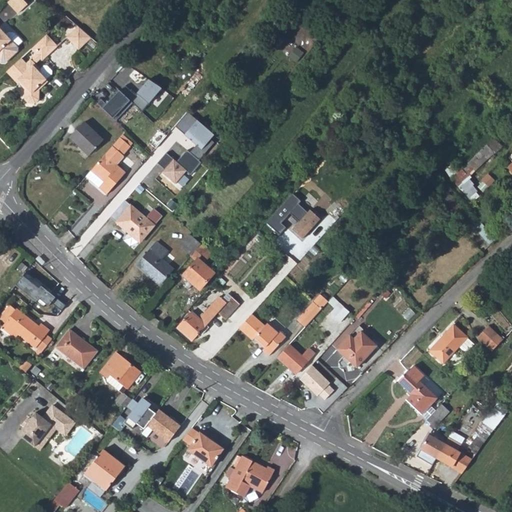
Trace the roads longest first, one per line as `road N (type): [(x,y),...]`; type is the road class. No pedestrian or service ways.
road 1 (tertiary): [(0,197),(100,301),(158,348),(314,435)]
road 2 (residential): [(314,435),(427,314),(511,239)]
road 3 (residential): [(0,178),(159,0)]
road 4 (tertiary): [(314,435),(462,511)]
